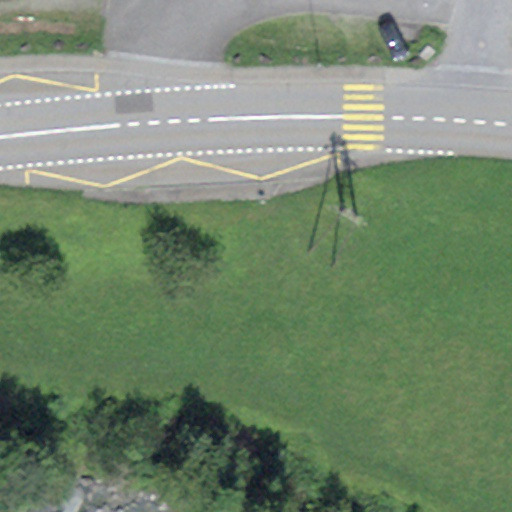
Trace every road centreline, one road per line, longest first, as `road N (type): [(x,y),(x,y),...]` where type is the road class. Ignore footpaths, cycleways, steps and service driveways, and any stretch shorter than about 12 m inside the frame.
road 1 (primary): [(0,137),(253,117),(479,122)]
road 2 (residential): [(479,122),(488,0)]
